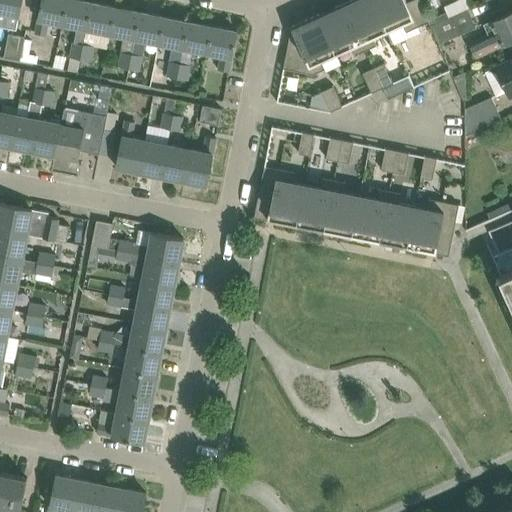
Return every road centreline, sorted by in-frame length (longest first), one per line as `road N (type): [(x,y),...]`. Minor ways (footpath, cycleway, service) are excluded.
road 1 (residential): [(176,469),(224,222)]
road 2 (residential): [(224,222),(0,178)]
road 3 (residential): [(224,222),(271,5)]
road 4 (residential): [(176,469),(0,435)]
